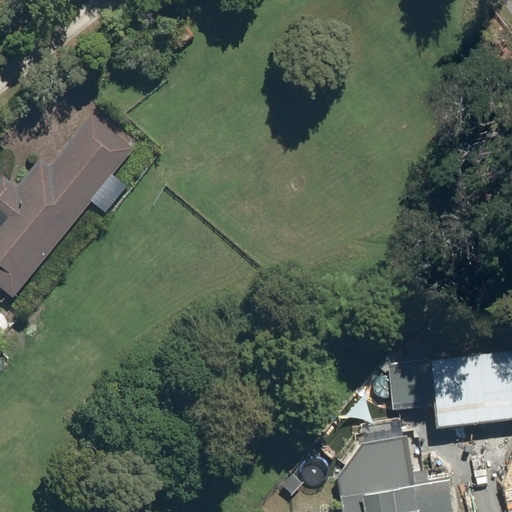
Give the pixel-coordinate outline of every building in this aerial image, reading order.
[(0,176),(0,288),(11,297),(132,148),(92,115),(51,166),(39,157),(16,185),(3,174),(0,176)] [(0,338),(1,339),(4,338),(6,336),(8,334),(10,332),(11,329),(12,327),(12,324),(12,321),(11,318),(10,316),(8,314),(6,312),(4,310),(2,309),(0,308),(0,338)] [(432,386),(436,421),(511,412),(511,339),(386,354),(390,390),(432,386)] [(0,356),(0,372),(8,365),(0,356)] [(452,511),(449,490),(412,495),(404,439),(363,444),(337,477),(341,511),(452,511)]
